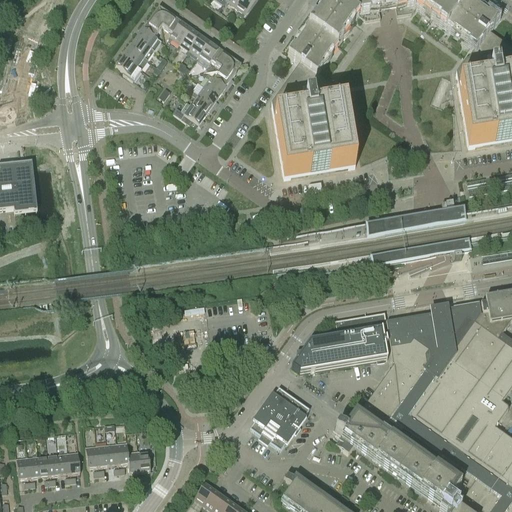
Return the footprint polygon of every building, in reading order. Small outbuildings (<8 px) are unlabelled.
[(234,10),(241,0),(227,0),(225,4),(234,10)] [(241,0),(234,10),(244,17),(256,0),(255,0),(241,0)] [(475,52),(486,35),(495,23),(487,17),(486,19),(472,8),(473,7),(463,0),(327,0),(324,6),(325,7),(314,22),(313,21),(303,35),(304,36),(294,51),(292,50),(287,58),(299,67),(316,78),(321,71),(320,70),(330,55),(332,56),(342,41),(341,40),(351,26),(352,27),(357,20),(365,25),(379,22),(378,15),(387,14),(395,12),(396,20),(411,17),(416,10),(423,15),(424,13),(439,24),(438,25),(452,36),(453,34),(468,45),(467,46),(474,52),(475,52)] [(164,15),(159,16),(161,29),(172,37),(182,24),(176,20),(175,22),(164,15)] [(144,26),(140,31),(153,41),(153,40),(161,29),(159,16),(153,17),(146,27),(144,26)] [(169,41),(179,48),(190,32),(184,28),(185,26),(182,24),(172,37),(169,41)] [(139,36),(135,42),(153,55),(160,45),(153,40),(153,41),(140,31),(137,34),(139,36)] [(196,37),(190,32),(179,48),(188,54),(200,37),(197,35),(196,37)] [(475,52),(474,52),(467,62),(464,63),(455,76),(467,151),(511,143),(511,53),(486,35),(475,52)] [(204,40),(200,37),(188,54),(198,61),(208,46),(202,41),(204,40)] [(129,47),(127,50),(147,64),(153,55),(135,42),(131,48),(129,47)] [(215,50),(208,46),(198,61),(207,68),(210,64),(219,51),(216,48),(215,50)] [(140,73),(147,64),(127,50),(124,53),(126,54),(122,60),(140,73)] [(225,55),(219,51),(210,64),(221,72),(235,70),(234,64),(223,57),(225,55)] [(132,84),(140,73),(122,60),(117,66),(116,65),(113,69),(123,76),(122,77),(132,84)] [(316,78),(299,67),(270,107),(283,182),(354,170),(342,95),(329,85),(326,86),(316,78)] [(221,72),(213,83),(226,93),(230,87),(228,86),(236,75),(235,70),(221,72)] [(210,80),(203,90),(218,101),(222,95),(224,96),(226,93),(213,83),(210,80)] [(203,90),(196,99),(213,111),(215,108),(213,107),(218,101),(203,90)] [(158,101),(163,104),(169,96),(164,92),(158,101)] [(196,99),(189,109),(205,119),(209,113),(211,115),(213,111),(196,99)] [(201,124),(205,119),(189,109),(186,106),(180,114),(176,111),(172,117),(180,123),(183,119),(190,124),(198,129),(199,130),(202,127),(202,126),(201,124)] [(187,128),(190,124),(183,119),(180,123),(187,128)] [(195,133),(198,129),(190,124),(187,128),(195,133)] [(0,213),(13,212),(13,217),(36,215),(31,165),(0,168),(0,213)] [(464,226),(462,213),(445,216),(447,225),(446,227),(446,229),(464,226)] [(382,227),(384,239),(434,231),(434,230),(432,228),(430,229),(428,220),(410,223),(410,222),(399,224),(382,227)] [(450,246),(452,256),(454,256),(461,254),(469,253),(466,240),(448,243),(448,245),(450,246)] [(436,247),(436,245),(387,254),(389,266),(405,264),(405,263),(417,261),(434,258),(433,249),(435,249),(436,247)] [(485,306),(480,307),(482,321),(483,324),(488,328),(511,324),(511,323),(511,296),(484,301),(485,306)] [(328,443),(327,444),(328,444),(340,453),(347,458),(349,455),(353,450),(354,449),(364,457),(375,464),(386,472),(397,480),(408,488),(419,496),(420,495),(428,501),(431,503),(441,511),(440,511),(511,511),(511,442),(495,430),(499,424),(501,421),(507,413),(507,410),(501,406),(511,390),(511,345),(501,337),(505,332),(507,329),(511,324),(488,328),(483,324),(482,321),(480,322),(480,320),(478,308),(478,307),(475,307),(452,311),(452,312),(451,312),(448,313),(447,309),(446,309),(446,310),(437,311),(431,312),(432,318),(408,322),(405,322),(398,323),(385,325),(386,328),(389,349),(390,352),(390,355),(392,366),(393,369),(391,372),(390,372),(386,379),(380,387),(371,400),(362,412),(362,413),(359,417),(357,419),(356,421),(354,424),(350,429),(347,433),(346,434),(338,429),(334,434),(342,440),(339,444),(338,443),(338,444),(338,445),(336,448),(328,443)] [(299,377),(386,363),(384,348),(387,347),(385,337),(382,338),(379,318),(334,325),(337,340),(309,345),(302,355),(295,356),(297,362),(291,371),(299,377)] [(280,403),(271,397),(252,424),(254,425),(249,432),(260,440),(261,438),(270,445),(269,446),(280,454),(285,447),(286,449),(306,421),(304,420),(309,413),(285,396),(280,403)] [(126,447),(116,448),(118,468),(128,467),(127,457),(126,447)] [(116,448),(106,449),(108,469),(118,468),(116,448)] [(98,471),(108,469),(106,449),(96,451),(98,471)] [(98,471),(96,451),(85,452),(87,472),(98,471)] [(137,456),(139,476),(150,475),(148,455),(137,456)] [(77,456),(67,458),(69,478),(79,477),(77,456)] [(129,477),(139,476),(137,456),(127,457),(128,467),(129,477)] [(59,479),(69,478),(67,458),(57,459),(59,479)] [(49,480),(59,479),(57,459),(47,460),(49,480)] [(39,481),(49,480),(47,460),(36,461),(39,481)] [(26,462),(28,482),(39,481),(36,461),(26,462)] [(18,483),(28,482),(26,462),(16,463),(18,483)] [(291,489),(282,502),(293,510),(296,511),(336,511),(329,506),(318,498),(307,491),(295,482),(295,483),(287,478),(286,479),(287,479),(284,483),(283,482),(283,483),(291,489)] [(193,503),(202,509),(213,494),(204,487),(193,503)] [(213,494),(202,509),(206,511),(213,511),(222,500),(213,494)] [(213,511),(226,511),(231,506),(222,500),(213,511)]
